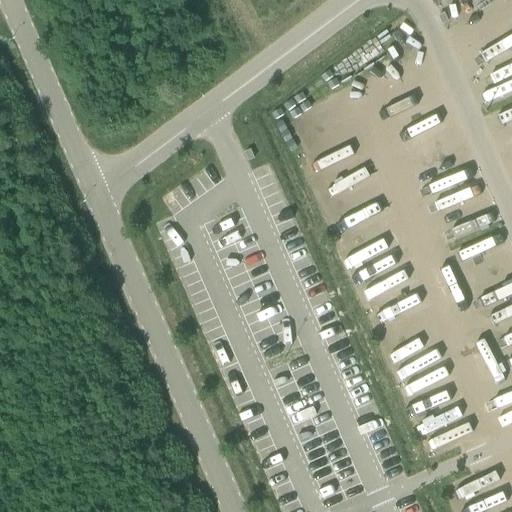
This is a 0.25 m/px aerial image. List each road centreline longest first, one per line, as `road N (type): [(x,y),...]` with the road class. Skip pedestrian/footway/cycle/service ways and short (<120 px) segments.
road 1 (unclassified): [(230,511),(98,205)]
road 2 (unclassified): [(348,0),(93,195)]
road 3 (unclassified): [(93,195),(13,0)]
road 4 (unclassified): [(98,205),(214,118)]
